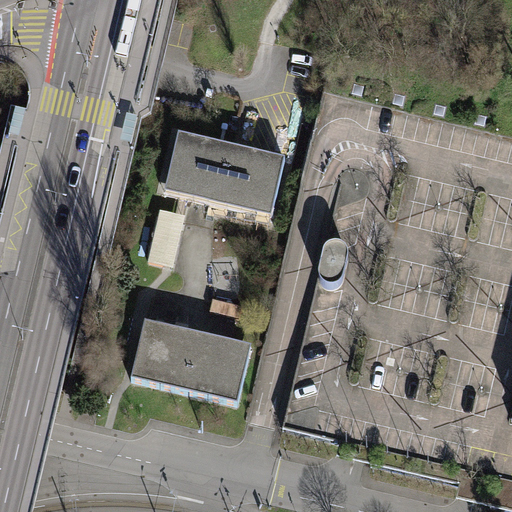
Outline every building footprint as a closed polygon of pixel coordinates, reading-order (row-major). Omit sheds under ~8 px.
[(283,430),(511,484),(511,425),(508,425),(511,408),(511,138),(324,93),(260,361),(298,370),(283,430)] [(274,211),(286,162),(179,137),(167,186),(274,211)] [(160,216),(148,265),(163,268),(175,219),(160,216)] [(213,301),(210,313),(240,321),(243,309),(213,301)] [(143,334),(131,383),(238,409),(250,360),(143,334)]
